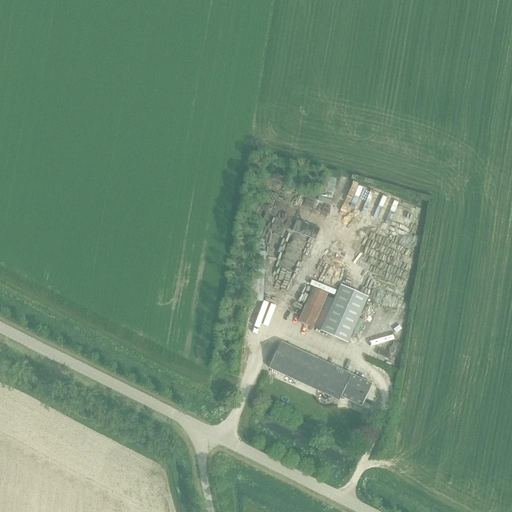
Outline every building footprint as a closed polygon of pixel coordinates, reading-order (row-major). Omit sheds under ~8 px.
[(331,198),(335,179),(323,176),(319,196),(331,198)] [(298,321),(320,331),(348,343),(368,297),(340,285),(334,300),(326,297),(327,294),(313,288),(298,321)] [(253,345),(264,297),(252,294),(241,342),(253,345)] [(382,333),(372,355),(377,358),(387,336),(382,333)] [(268,368),(327,395),(339,400),(341,396),(361,406),(371,384),(280,342),(268,368)]
